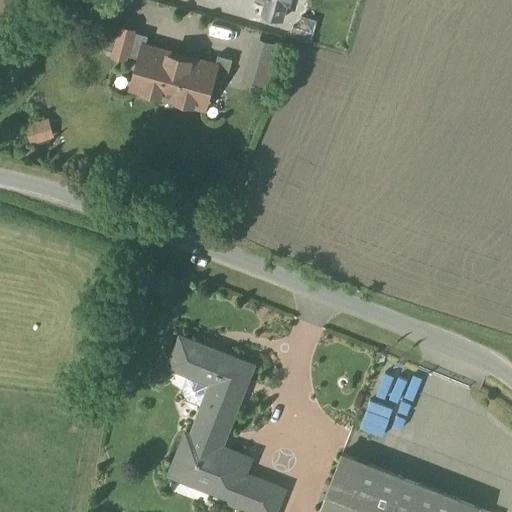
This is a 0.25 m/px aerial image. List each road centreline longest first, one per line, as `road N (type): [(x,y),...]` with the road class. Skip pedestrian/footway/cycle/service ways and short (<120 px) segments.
road 1 (unclassified): [(511,380),(448,346),(83,206),(0,183)]
road 2 (unclassified): [(0,100),(91,0)]
